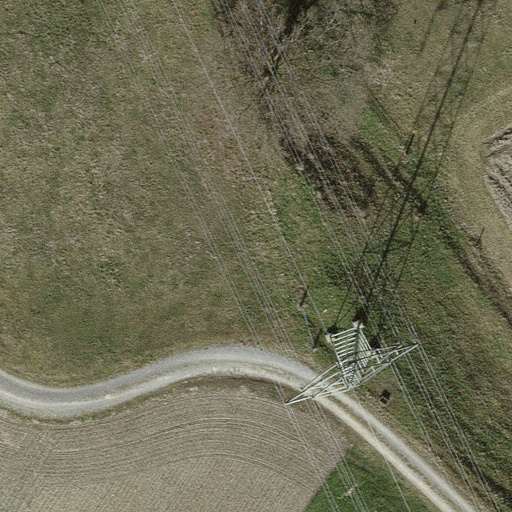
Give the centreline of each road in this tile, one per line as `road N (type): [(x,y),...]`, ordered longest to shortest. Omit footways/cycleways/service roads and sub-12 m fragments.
road 1 (track): [(458,511),(334,401),(285,370),(204,355),(65,398),(41,401),(0,387)]
road 2 (track): [(511,257),(480,204),(465,155),(483,120),(511,106)]
